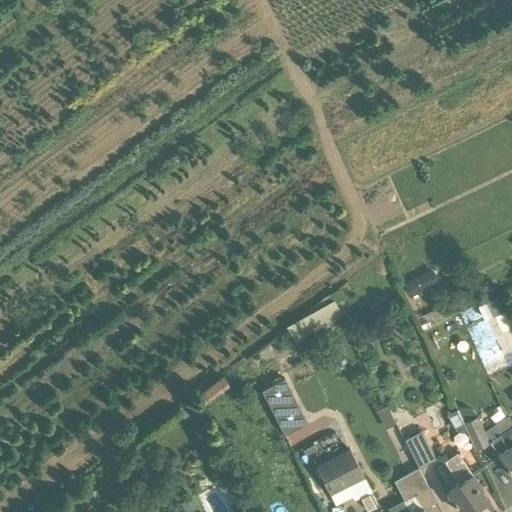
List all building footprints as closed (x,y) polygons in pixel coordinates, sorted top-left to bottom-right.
[(411,295),(432,285),(427,274),(406,283),(411,295)] [(344,298),(339,290),(332,295),(336,302),(344,298)] [(375,296),(373,309),(386,310),(387,297),(375,296)] [(485,321),(503,312),(496,297),(478,306),(485,321)] [(306,424),(283,380),(260,392),(283,436),(306,424)] [(204,422),(199,411),(192,414),(197,425),(204,422)] [(475,449),(490,442),(486,434),(478,416),(463,423),(475,449)] [(511,426),(490,442),(511,473),(511,426)] [(420,469),(437,460),(422,431),(405,439),(420,469)] [(316,466),(331,494),(365,477),(351,449),(316,466)] [(483,488),(458,453),(445,462),(459,482),(447,491),(454,501),(453,502),(456,506),(457,505),(461,511),(470,511),(488,500),(481,490),(483,488)] [(389,511),(426,511),(418,500),(432,493),(429,488),(419,469),(394,483),(403,501),(389,511)] [(375,506),(368,493),(360,497),(367,510),(375,506)]
